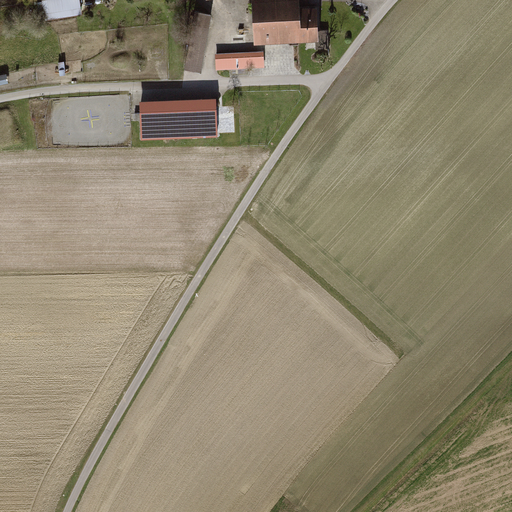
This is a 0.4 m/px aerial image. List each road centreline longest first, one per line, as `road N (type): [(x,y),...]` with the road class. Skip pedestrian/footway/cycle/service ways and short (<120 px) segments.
road 1 (track): [(327,83),(113,81),(0,101)]
road 2 (track): [(511,364),(361,511)]
